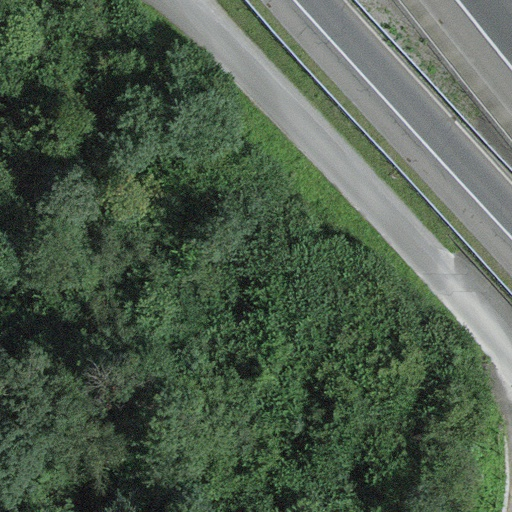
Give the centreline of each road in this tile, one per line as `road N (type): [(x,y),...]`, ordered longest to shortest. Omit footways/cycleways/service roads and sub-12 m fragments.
road 1 (unclassified): [(511,359),(257,83),(164,0)]
road 2 (motorway): [(319,0),(511,209)]
